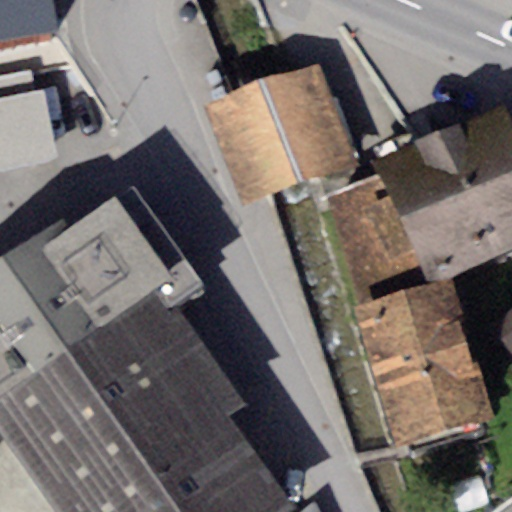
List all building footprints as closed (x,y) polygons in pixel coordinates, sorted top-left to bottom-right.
[(0,0),(0,40),(59,30),(53,0),(0,0)] [(315,63),(206,106),(246,206),(354,164),(315,63)] [(44,89),(0,97),(0,170),(57,160),(44,89)] [(511,121),(504,103),(374,161),(429,282),(511,244),(511,121)] [(0,425),(175,303),(202,285),(132,185),(74,226),(67,216),(0,262),(0,425)] [(450,277),(354,307),(398,446),(493,416),(450,277)] [(175,303),(0,425),(0,427),(59,511),(295,511),(298,510),(230,413),(245,402),(175,303)] [(511,309),(490,327),(511,355),(511,309)] [(319,511),(315,503),(303,511),(319,511)]
